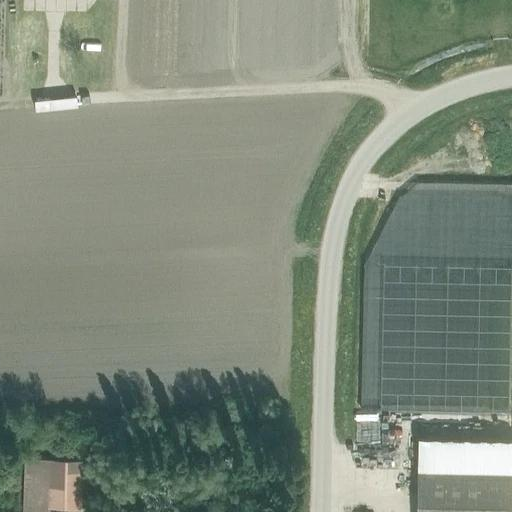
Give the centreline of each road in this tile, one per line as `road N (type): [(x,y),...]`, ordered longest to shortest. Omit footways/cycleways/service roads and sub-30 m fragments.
road 1 (unclassified): [(319,511),(325,260),(350,189),(393,135),(458,96),(511,90)]
road 2 (unknown): [(397,133),(389,95),(365,81),(82,107),(64,73),(66,4)]
road 3 (track): [(0,273),(325,260)]
